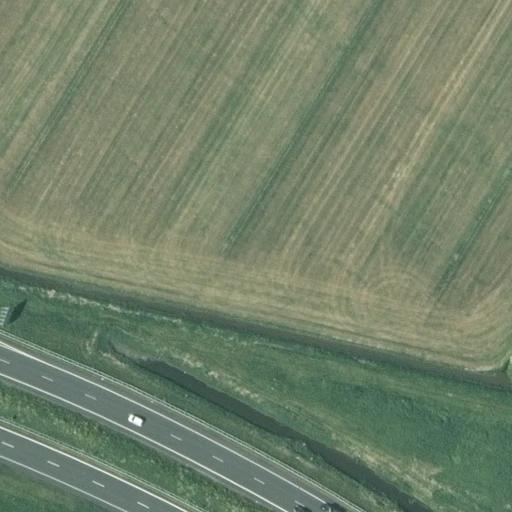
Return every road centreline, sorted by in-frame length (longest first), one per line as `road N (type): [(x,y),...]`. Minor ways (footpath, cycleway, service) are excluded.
road 1 (trunk): [(300,511),(0,360)]
road 2 (trunk): [(0,443),(147,511)]
